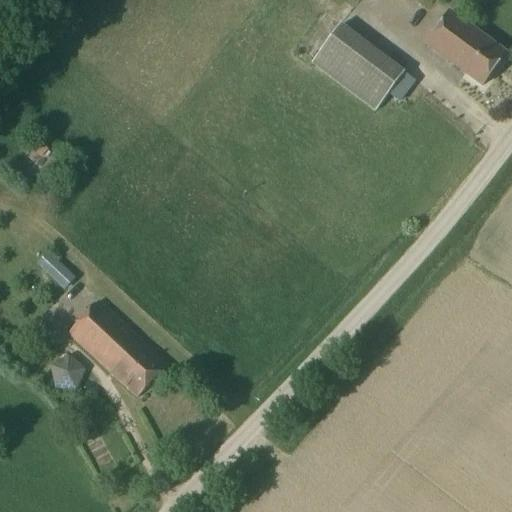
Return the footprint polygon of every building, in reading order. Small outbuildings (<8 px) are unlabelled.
[(426,46),(483,88),(506,56),(449,15),(426,46)] [(312,66),(375,114),(405,75),(341,27),(312,66)] [(48,150),(38,142),(32,149),(42,157),(48,150)] [(46,274),(64,291),(75,279),(57,262),(46,274)] [(70,336),(138,400),(167,369),(99,305),(70,336)] [(55,389),(77,392),(85,371),(69,358),(52,369),(55,389)]
